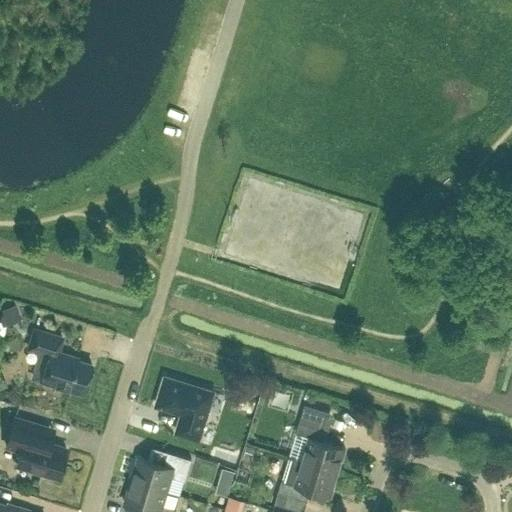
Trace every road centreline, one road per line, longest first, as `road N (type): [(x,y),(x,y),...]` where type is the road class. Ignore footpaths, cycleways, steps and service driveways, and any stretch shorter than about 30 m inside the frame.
road 1 (residential): [(90,511),(187,175)]
road 2 (residential): [(486,511),(476,478),(424,461),(399,461),(382,478),(372,511)]
